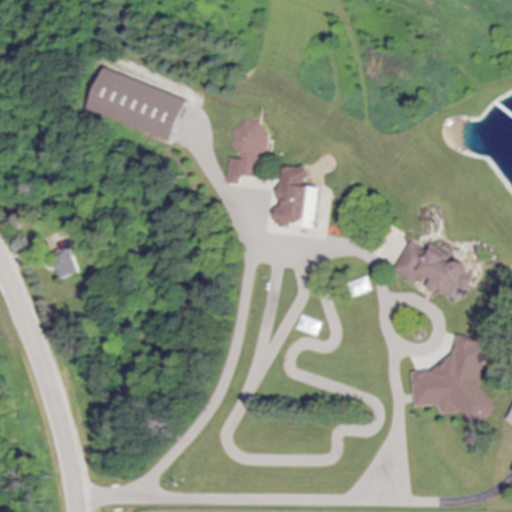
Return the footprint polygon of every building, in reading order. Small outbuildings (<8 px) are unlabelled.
[(198,103),(118,70),(101,112),(181,145),(198,103)] [(233,160),(230,185),(243,186),(244,177),(262,179),(268,127),(240,123),(237,151),(244,152),(243,161),(233,160)] [(328,190),(308,188),(309,179),(312,179),(312,171),(286,168),(282,203),(290,204),(289,210),(284,210),(282,226),(323,231),(328,190)] [(400,275),(421,285),(424,278),(434,282),(430,291),(440,296),(442,293),(459,301),(465,289),(473,293),(479,280),(474,278),(478,269),(464,262),(464,263),(439,251),(438,255),(415,244),(400,275)] [(55,256),(65,282),(85,275),(75,249),(55,256)] [(484,384),(496,347),(464,337),(461,346),(462,356),(437,374),(435,373),(417,374),(419,409),(444,407),(445,416),(467,414),(479,430),(504,411),(484,384)]
